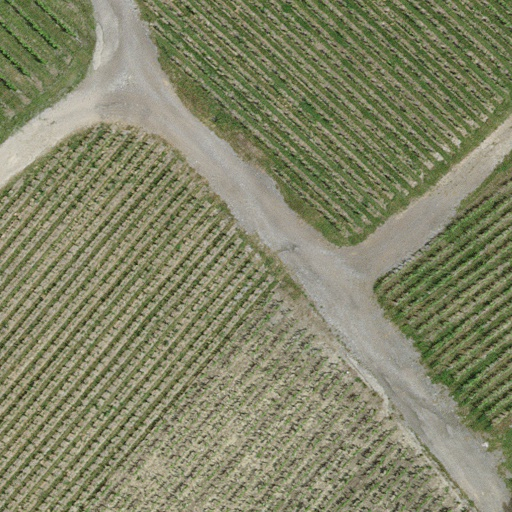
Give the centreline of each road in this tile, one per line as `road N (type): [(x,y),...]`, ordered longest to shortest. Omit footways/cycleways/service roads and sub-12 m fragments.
road 1 (track): [(0,172),(63,119),(120,92),(175,129),(331,292),(504,511)]
road 2 (track): [(511,138),(331,292)]
